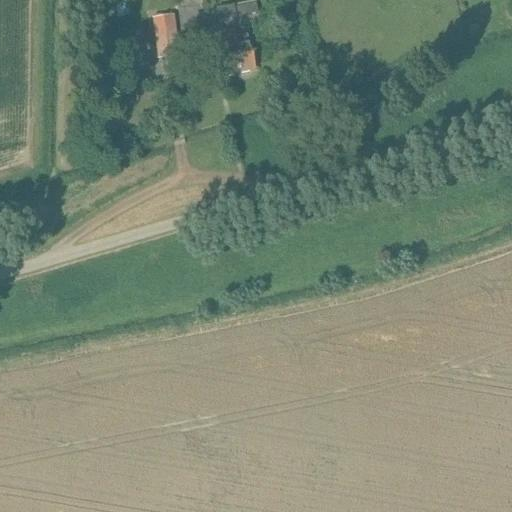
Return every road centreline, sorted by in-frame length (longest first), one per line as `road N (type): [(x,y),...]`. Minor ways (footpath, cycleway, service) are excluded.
road 1 (unclassified): [(0,275),(511,120)]
road 2 (track): [(49,260),(139,195),(185,176),(285,190)]
